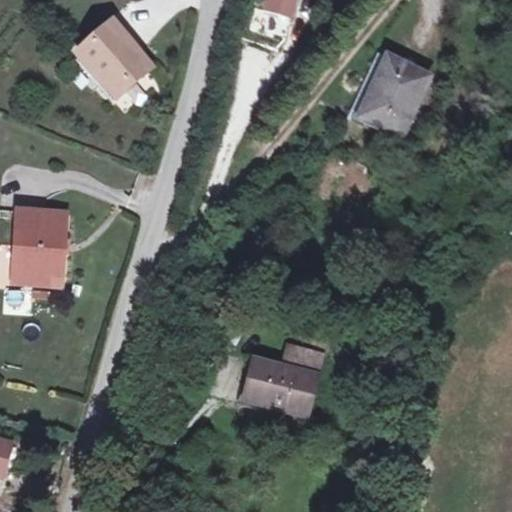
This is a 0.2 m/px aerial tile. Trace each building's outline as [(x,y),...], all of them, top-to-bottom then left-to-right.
[(267,0),(264,10),(289,18),(294,0),(267,0)] [(152,68),(112,22),(77,54),(117,99),(152,68)] [(364,122),(400,139),(428,78),(387,59),(369,96),(375,99),(364,122)] [(364,122),(375,99),(369,96),(359,119),(364,122)] [(66,216),(17,213),(16,232),(22,233),(20,269),(26,269),(25,284),(48,286),(49,277),(61,278),(66,216)] [(22,233),(16,232),(13,284),(25,284),(26,269),(20,269),(22,233)] [(289,348),(284,369),(317,377),(322,356),(289,348)] [(253,361),(244,401),(307,417),(317,377),(284,369),(253,361)] [(10,446),(0,443),(0,478),(2,479),(10,446)]
